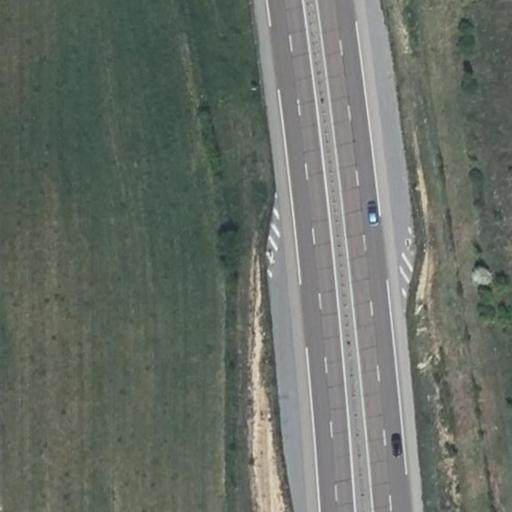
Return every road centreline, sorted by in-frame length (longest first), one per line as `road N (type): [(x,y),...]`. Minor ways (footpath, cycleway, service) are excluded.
road 1 (motorway): [(389,511),(334,0)]
road 2 (motorway): [(288,0),(339,511)]
